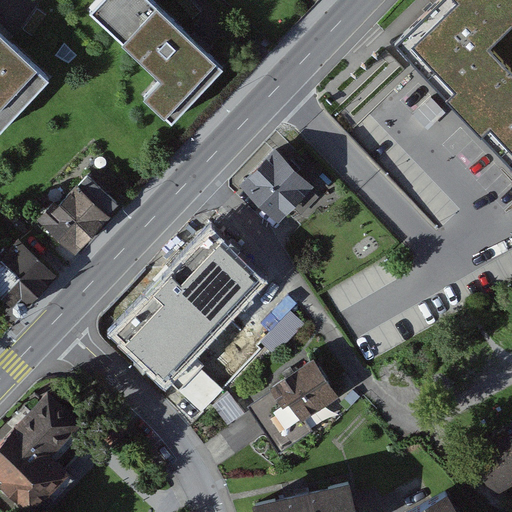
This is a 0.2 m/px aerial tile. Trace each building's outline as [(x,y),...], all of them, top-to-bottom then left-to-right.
[(171,124),(225,67),(173,19),(152,0),(98,0),(88,11),(160,77),(142,95),(171,124)] [(511,0),(435,0),(394,41),(462,111),(511,162),(511,0)] [(0,130),(46,81),(0,38),(0,130)] [(284,143),(246,182),(282,218),(320,179),(284,143)] [(79,176),(43,211),(80,249),(116,213),(79,176)] [(212,296),(252,257),(213,216),(172,255),(212,296)] [(62,270),(22,229),(0,250),(0,284),(23,308),(62,270)] [(264,282),(231,315),(262,346),(295,313),(264,282)] [(315,360),(248,405),(259,422),(279,451),(312,429),(304,416),(338,393),(315,360)] [(61,386),(0,445),(0,468),(30,499),(66,464),(56,453),(93,418),(61,386)] [(243,411),(229,392),(213,405),(228,423),(235,418),(243,411)] [(511,430),(474,452),(497,493),(511,484),(511,430)] [(367,511),(359,477),(265,500),(267,511),(367,511)] [(473,511),(459,487),(415,511),(473,511)]
